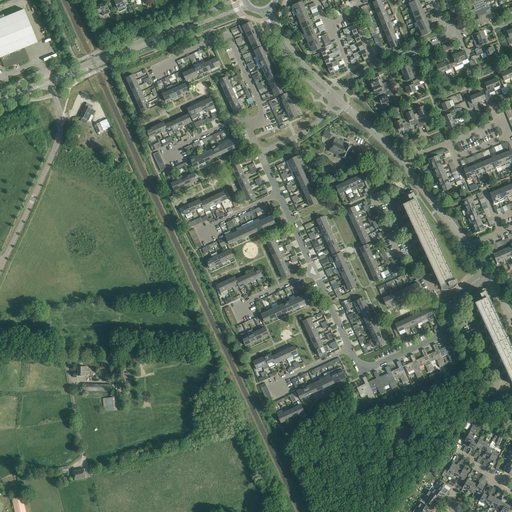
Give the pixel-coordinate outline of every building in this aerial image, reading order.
[(127,1),(126,0),(116,0),(114,1),(115,1),(112,3),(115,9),(118,8),(125,5),(124,3),(127,1)] [(374,9),(383,5),(380,0),(379,0),(373,2),(374,6),(373,7),(374,9)] [(411,8),(420,4),(418,0),(417,0),(409,3),(411,8)] [(110,13),(107,5),(108,9),(106,10),(102,2),(99,4),(100,5),(96,7),(99,13),(102,12),(104,16),(110,13)] [(304,6),(302,2),(293,6),(295,10),(304,6)] [(485,3),(474,7),(475,9),(470,11),(471,14),(489,7),(488,4),(486,5),(485,3)] [(422,9),(420,4),(411,8),(413,13),(422,9)] [(378,14),(385,11),(383,5),(374,9),(375,11),(376,11),(378,14)] [(297,15),(306,11),(304,6),(295,10),(297,15)] [(478,16),(487,13),(486,11),(490,9),(489,7),(471,14),(472,16),(477,14),(478,16)] [(19,11),(0,18),(0,57),(1,57),(5,68),(28,58),(23,48),(38,42),(24,9),(19,11)] [(415,17),(424,14),(422,9),(413,13),(415,17)] [(299,20),(308,16),(306,11),(297,15),(299,20)] [(385,11),(378,14),(379,18),(378,18),(379,20),(388,17),(385,11)] [(475,23),(493,16),(492,13),(487,15),(487,13),(478,16),(479,18),(474,21),(475,23)] [(417,22),(426,18),(424,14),(415,17),(417,22)] [(301,24),(310,20),(308,16),(299,20),(301,24)] [(388,17),(379,20),(380,23),(381,22),(382,26),(390,23),(392,22),(389,16),(388,17)] [(482,26),(490,22),(489,20),(494,18),(493,16),(475,23),(476,26),(481,24),(482,26)] [(428,23),(426,18),(417,22),(419,27),(428,23)] [(303,29),(312,25),(310,20),(301,24),(303,29)] [(245,32),(254,28),(253,26),(252,26),(250,22),(242,26),(245,32)] [(384,32),(392,28),(390,23),(382,26),(384,29),(383,30),(384,32)] [(430,28),(430,27),(428,23),(419,27),(421,31),(430,28)] [(304,33),(314,30),(312,25),(303,29),(304,33)] [(354,35),(358,33),(355,25),(343,30),(345,34),(351,31),(351,32),(352,31),(354,35)] [(248,38),(256,34),(254,30),(255,30),(254,28),(245,32),(248,38)] [(387,37),(395,34),(392,28),(384,32),(385,34),(386,34),(387,37)] [(432,32),(430,28),(421,31),(422,36),(432,32)] [(306,38),(316,34),(314,30),(304,33),(306,38)] [(477,40),(485,37),(483,31),(478,33),(477,30),(472,32),(473,35),(475,34),(477,40)] [(361,41),(358,33),(354,35),(346,38),(348,42),(355,39),(355,40),(356,40),(357,43),(361,41)] [(250,43),(259,39),(258,37),(257,38),(256,34),(248,38),(250,43)] [(308,43),(318,39),(316,34),(306,38),(308,43)] [(388,43),(397,40),(395,34),(387,37),(389,41),(387,41),(388,43)] [(479,50),(484,47),(483,45),(488,43),(485,37),(477,40),(480,46),(474,48),(475,51),(479,50)] [(253,49),(261,45),(259,42),(260,41),(259,39),(250,43),(253,49)] [(310,47),(319,43),(318,39),(308,43),(310,47)] [(397,40),(388,43),(391,49),(401,45),(398,39),(397,40)] [(365,49),(361,41),(357,43),(350,46),(351,50),(358,48),(359,48),(360,51),(365,49)] [(310,47),(309,48),(311,53),(320,49),(321,48),(319,43),(310,47)] [(333,48),(332,44),(329,45),(321,48),(320,49),(323,57),(328,55),(326,52),(327,51),(333,48)] [(257,57),(265,53),(264,50),(264,51),(262,47),(254,51),(257,57)] [(479,50),(475,51),(476,54),(480,52),(481,55),(486,53),(487,56),(495,53),(493,47),(485,50),(484,47),(479,50)] [(368,58),(365,50),(365,49),(360,51),(353,54),(355,58),(362,55),(364,59),(368,58)] [(462,61),(468,59),(465,51),(458,53),(462,61)] [(337,56),(335,52),(333,53),(328,55),(323,57),(327,65),(331,63),(329,60),(330,59),(337,56)] [(259,62),(267,59),(265,55),(266,55),(265,53),(257,57),(259,62)] [(458,53),(453,56),(455,62),(452,63),(454,68),(463,64),(458,53)] [(212,60),(215,68),(221,65),(217,57),(212,60)] [(262,68),(270,64),(269,62),(267,59),(259,62),(262,68)] [(209,70),(215,68),(212,60),(206,63),(209,70)] [(336,61),(327,65),(330,73),(335,71),(334,67),(338,65),(339,69),(345,67),(344,64),(340,65),(338,60),(336,61)] [(454,68),(452,63),(450,64),(448,61),(442,63),(445,71),(454,68)] [(204,73),(209,70),(206,63),(200,65),(204,73)] [(439,74),(445,71),(442,63),(436,66),(439,74)] [(265,74),(272,70),(271,67),(271,66),(270,64),(262,68),(265,74)] [(198,76),(204,73),(200,65),(194,68),(198,76)] [(404,75),(412,72),(409,66),(401,69),(404,75)] [(192,78),(198,76),(194,68),(189,71),(192,78)] [(267,79),(276,75),(275,73),(274,74),(272,70),(265,74),(267,79)] [(186,81),(192,78),(189,71),(183,73),(186,81)] [(504,81),(510,78),(507,71),(501,73),(504,81)] [(412,72),(404,75),(406,81),(414,78),(412,72)] [(129,84),(137,80),(134,74),(126,78),(129,84)] [(270,85),(278,82),(276,78),(277,78),(276,75),(267,79),(270,85)] [(373,88),(383,84),(379,75),(373,77),(373,78),(374,77),(375,80),(370,82),(373,88)] [(227,77),(219,80),(222,86),(232,82),(236,80),(235,76),(231,78),(231,79),(228,80),(227,77)] [(420,84),(424,83),(422,78),(417,80),(418,83),(406,88),(408,94),(416,90),(415,87),(421,85),(420,84)] [(491,81),(494,88),(500,85),(497,78),(491,81)] [(132,90),(139,86),(137,80),(129,84),(132,90)] [(495,91),(494,88),(491,81),(485,83),(488,90),(485,91),(486,94),(489,101),(492,100),(490,93),(495,91)] [(232,82),(222,86),(224,92),(232,88),(235,87),(232,82)] [(272,91),(281,87),(280,85),(279,85),(278,82),(270,85),(272,91)] [(183,94),(180,86),(178,83),(173,86),(174,89),(177,96),(183,94)] [(183,94),(189,91),(185,83),(180,86),(183,94)] [(391,90),(386,92),(383,84),(373,88),(375,94),(380,92),(381,94),(380,94),(380,95),(383,94),(391,90)] [(134,95),(142,92),(139,86),(132,90),(134,95)] [(275,97),(283,93),(281,89),(282,89),(281,87),(272,91),(275,97)] [(227,98),(235,94),(232,88),(224,92),(227,98)] [(172,99),(177,96),(174,89),(168,91),(172,99)] [(391,90),(383,94),(384,96),(379,98),(382,104),(391,100),(390,97),(393,95),(391,90)] [(166,102),(172,99),(168,91),(162,94),(166,102)] [(137,101),(145,97),(142,92),(134,95),(137,101)] [(489,101),(486,94),(484,96),(482,92),(476,94),(479,102),(485,99),(486,102),(489,101)] [(283,102),(290,99),(288,93),(280,96),(283,102)] [(230,103),(237,100),(235,94),(227,98),(230,103)] [(476,103),(479,102),(476,94),(470,97),(471,100),(467,102),(470,109),(475,107),(476,108),(478,107),(476,103)] [(139,107),(147,103),(145,97),(137,101),(139,107)] [(210,111),(215,108),(211,98),(205,101),(210,111)] [(285,108),(293,104),(290,99),(283,102),(285,108)] [(232,109),(240,106),(237,100),(230,103),(232,109)] [(207,112),(210,111),(205,101),(199,103),(203,111),(206,110),(207,112)] [(449,101),(442,104),(444,110),(451,107),(449,101)] [(94,118),(92,118),(96,111),(92,109),(93,106),(87,103),(80,117),(89,121),(89,120),(91,121),(92,119),(93,120),(94,118)] [(142,113),(150,109),(147,103),(139,107),(142,113)] [(197,114),(203,111),(199,103),(193,106),(197,114)] [(288,114),(296,110),(293,104),(285,108),(287,111),(284,112),(284,114),(284,115),(288,114)] [(193,106),(187,109),(193,120),(199,117),(197,114),(193,106)] [(235,115),(243,111),(240,106),(232,109),(235,115)] [(417,115),(419,120),(421,119),(427,116),(423,106),(417,109),(419,114),(417,115)] [(456,112),(462,110),(461,107),(454,109),(452,110),(453,113),(443,117),(446,123),(453,120),(452,116),(457,114),(456,112)] [(288,114),(291,120),(298,116),(296,110),(288,114)] [(416,114),(416,115),(414,116),(412,111),(406,114),(410,123),(413,122),(414,125),(416,124),(419,123),(420,123),(419,120),(417,115),(416,114)] [(186,125),(192,122),(188,114),(182,117),(186,125)] [(180,127),(186,125),(182,117),(177,120),(180,127)] [(453,120),(446,123),(448,129),(456,126),(458,125),(456,119),(453,120)] [(174,130),(180,127),(177,120),(171,122),(174,130)] [(404,134),(409,132),(405,122),(405,123),(405,124),(403,125),(401,120),(395,122),(399,132),(402,131),(404,134)] [(104,130),(100,122),(94,125),(99,136),(105,133),(106,132),(105,130),(104,130)] [(165,125),(164,122),(158,125),(162,133),(167,130),(165,125)] [(169,133),(174,130),(171,122),(165,125),(167,130),(169,133)] [(156,135),(162,133),(158,125),(152,128),(156,135)] [(150,138),(156,135),(152,128),(147,130),(150,138)] [(229,138),(230,141),(234,150),(236,149),(236,148),(240,146),(236,138),(233,140),(231,137),(229,138)] [(341,157),(347,159),(353,146),(347,144),(347,143),(335,138),(329,151),(337,155),(336,157),(340,159),(341,157)] [(228,151),(224,144),(223,141),(218,143),(219,146),(223,155),(225,154),(225,153),(228,151)] [(232,150),(234,150),(230,141),(224,144),(228,151),(232,150)] [(221,156),(223,155),(219,146),(213,149),(217,157),(220,155),(221,156)] [(213,158),(217,157),(213,149),(207,151),(211,160),(213,159),(213,158)] [(209,161),(211,160),(207,151),(202,154),(205,162),(209,160),(209,161)] [(506,165),(510,163),(506,152),(501,154),(506,165)] [(202,164),(205,162),(202,154),(196,157),(200,165),(202,164)] [(501,167),(506,165),(501,154),(496,156),(501,167)] [(430,164),(441,160),(439,155),(428,160),(430,164)] [(299,162),(297,156),(289,160),(292,166),(299,162)] [(496,169),(501,167),(496,156),(492,158),(496,169)] [(198,166),(200,165),(196,157),(190,159),(194,167),(197,166),(198,166)] [(492,171),(496,169),(492,158),(487,160),(492,171)] [(431,169),(442,165),(441,160),(430,164),(431,169)] [(487,173),(492,171),(487,160),(482,162),(487,173)] [(302,168),(299,162),(292,166),(294,172),(302,168)] [(482,175),(487,173),(482,162),(478,164),(482,175)] [(234,172),(242,169),(239,163),(232,167),(234,172)] [(251,172),(256,169),(254,163),(248,166),(251,172)] [(478,176),(482,175),(478,164),(473,165),(478,176)] [(433,174),(444,169),(442,165),(431,169),(433,174)] [(473,178),(478,176),(473,165),(469,167),(473,178)] [(468,180),(473,178),(469,167),(464,169),(468,180)] [(305,174),(302,168),(294,172),(297,177),(305,174)] [(172,169),(166,171),(169,177),(171,176),(174,182),(171,184),(175,191),(181,189),(177,181),(172,169)] [(245,175),(244,174),(242,169),(234,172),(237,178),(245,175)] [(435,178),(446,174),(444,169),(433,174),(435,178)] [(192,183),(198,181),(194,173),(188,176),(192,183)] [(247,180),(249,179),(247,173),(244,174),(245,175),(237,178),(239,184),(247,180)] [(307,180),(307,179),(305,174),(297,177),(300,183),(307,180)] [(437,183),(448,178),(446,174),(435,178),(437,183)] [(186,186),(192,183),(188,176),(183,178),(186,186)] [(357,186),(363,183),(359,176),(353,178),(357,186)] [(181,189),(186,186),(183,178),(177,181),(181,189)] [(351,189),(357,186),(353,178),(347,181),(351,189)] [(439,188),(450,183),(448,178),(437,183),(439,188)] [(250,186),(247,180),(239,184),(242,190),(250,186)] [(310,185),(307,180),(300,183),(302,189),(310,185)] [(345,191),(351,189),(347,181),(342,184),(345,191)] [(450,183),(439,188),(441,192),(452,188),(450,183)] [(339,194),(345,191),(342,184),(336,186),(339,194)] [(252,192),(251,189),(253,188),(252,185),(250,186),(242,190),(245,195),(252,192)] [(313,191),(310,185),(302,189),(305,194),(313,191)] [(504,200),(508,198),(504,187),(499,189),(504,200)] [(499,202),(504,200),(499,189),(495,191),(499,202)] [(422,246),(433,241),(415,200),(416,199),(415,197),(415,196),(416,196),(417,195),(417,194),(417,193),(416,191),(415,190),(414,190),(412,190),(409,192),(407,194),(401,200),(404,203),(405,204),(403,205),(422,246)] [(308,200),(315,197),(313,191),(305,194),(308,200)] [(494,204),(499,202),(495,191),(490,193),(494,204)] [(227,199),(224,192),(218,194),(221,202),(227,199)] [(256,199),(255,198),(252,192),(245,195),(247,201),(252,199),(253,201),(256,199)] [(216,205),(221,202),(218,194),(212,197),(216,205)] [(463,206),(474,201),(472,196),(461,201),(463,206)] [(210,207),(216,205),(212,197),(207,200),(210,207)] [(318,202),(315,197),(308,200),(310,206),(318,202)] [(201,202),(200,200),(194,202),(197,210),(198,213),(204,210),(201,202)] [(204,210),(210,207),(207,200),(201,202),(204,210)] [(464,210),(475,206),(474,201),(463,206),(464,210)] [(192,212),(197,210),(194,202),(188,205),(192,212)] [(182,208),(185,213),(187,219),(193,216),(188,205),(182,208)] [(349,216),(357,212),(354,206),(347,210),(349,216)] [(466,215),(477,210),(475,206),(464,210),(466,215)] [(468,219),(479,215),(477,210),(466,215),(468,219)] [(352,222),(360,218),(357,212),(349,216),(352,222)] [(266,218),(270,227),(272,226),(272,225),(275,223),(272,215),(266,218)] [(470,224),(481,220),(479,215),(468,219),(470,224)] [(327,222),(325,217),(324,216),(317,220),(319,225),(327,222)] [(268,228),(270,227),(266,218),(260,221),(264,229),(267,227),(268,228)] [(355,227),(362,224),(360,218),(352,222),(355,227)] [(472,229),(483,224),(481,220),(470,224),(472,229)] [(260,230),(264,229),(260,221),(254,223),(258,232),(260,231),(260,230)] [(330,228),(327,222),(319,225),(322,231),(330,228)] [(256,233),(258,232),(254,223),(249,226),(252,234),(256,232),(256,233)] [(362,224),(355,227),(357,233),(365,230),(362,224)] [(483,224),(472,229),(474,234),(485,229),(483,224)] [(249,236),(252,234),(249,226),(243,229),(247,237),(249,236)] [(332,233),(330,228),(322,231),(325,237),(332,233)] [(245,238),(247,237),(243,229),(237,231),(241,239),(244,238),(245,238)] [(368,235),(365,230),(357,233),(360,239),(368,235)] [(237,241),(241,239),(237,231),(231,234),(235,243),(238,242),(237,241)] [(335,239),(332,233),(325,237),(327,243),(335,239)] [(233,243),(235,243),(231,234),(226,237),(229,245),(233,243)] [(370,241),(368,235),(360,239),(363,245),(370,241)] [(224,238),(219,241),(221,247),(227,244),(224,238)] [(338,245),(335,239),(327,243),(330,248),(338,245)] [(278,243),(276,244),(275,240),(267,244),(270,250),(279,245),(278,243)] [(452,281),(433,241),(422,246),(441,287),(443,286),(443,287),(443,290),(449,290),(451,289),(452,289),(454,288),(455,287),(456,286),(457,285),(456,283),(458,283),(456,279),(452,281)] [(363,254),(370,250),(368,244),(360,248),(363,254)] [(272,255),(283,251),(280,245),(279,245),(270,250),(272,255)] [(338,245),(330,248),(332,254),(340,251),(338,245)] [(511,261),(511,260),(511,259),(507,248),(502,250),(507,261),(511,259),(511,261)] [(230,250),(227,252),(226,250),(223,251),(224,253),(228,261),(233,258),(230,250)] [(365,260),(373,256),(370,250),(363,254),(365,260)] [(502,263),(507,261),(502,250),(498,252),(502,263)] [(286,256),(283,251),(272,255),(275,261),(283,257),(283,258),(286,256)] [(217,252),(211,255),(213,258),(216,266),(222,263),(218,255),(217,252)] [(336,262),(344,258),(341,252),(329,258),(332,263),(336,262)] [(497,265),(502,263),(498,252),(493,254),(497,265)] [(222,263),(228,261),(224,253),(218,255),(222,263)] [(376,258),(374,259),(373,256),(365,260),(368,265),(376,262),(377,261),(376,258)] [(285,263),(283,258),(283,257),(275,261),(278,267),(285,263)] [(210,268),(216,266),(213,258),(207,261),(206,259),(204,260),(207,267),(209,266),(210,268)] [(339,267),(346,264),(344,258),(336,262),(339,267)] [(370,271),(378,267),(376,262),(368,265),(370,271)] [(280,272),(288,269),(285,263),(278,267),(280,272)] [(338,274),(349,270),(346,264),(339,267),(336,269),(338,274)] [(373,277),(381,273),(378,267),(370,271),(373,277)] [(263,277),(262,274),(259,269),(253,272),(257,279),(263,277)] [(283,278),(291,275),(288,269),(280,272),(283,278)] [(344,279),(352,275),(349,270),(338,274),(339,277),(342,276),(344,279)] [(251,282),(257,279),(253,272),(248,274),(251,282)] [(376,282),(382,279),(383,279),(381,273),(373,277),(376,282)] [(246,284),(251,282),(248,274),(242,277),(246,284)] [(346,285),(354,281),(352,275),(344,279),(346,285)] [(236,280),(236,279),(235,277),(229,279),(233,287),(238,284),(236,280)] [(240,287),(246,284),(242,277),(236,279),(236,280),(238,284),(240,287)] [(227,290),(233,287),(229,279),(224,282),(227,290)] [(416,293),(421,290),(417,280),(414,281),(415,284),(412,285),(416,293)] [(346,285),(343,286),(346,292),(357,287),(354,281),(346,285)] [(221,292),(227,290),(224,282),(218,285),(221,292)] [(410,295),(416,293),(412,285),(406,288),(410,295)] [(404,298),(410,295),(406,288),(400,290),(404,298)] [(505,339),(487,298),(488,297),(487,295),(488,294),(489,293),(489,292),(489,291),(489,290),(488,289),(487,288),(486,288),(484,288),(482,290),(481,290),(480,291),(473,298),(476,301),(477,302),(475,303),(494,344),(505,339)] [(307,293),(304,294),(303,290),(300,291),(301,295),(305,304),(307,303),(307,302),(311,301),(307,293)] [(398,301),(404,298),(400,290),(395,293),(398,301)] [(393,303),(398,301),(395,293),(389,296),(393,303)] [(303,305),(305,304),(301,295),(296,298),(299,306),(303,304),(303,305)] [(387,306),(393,303),(389,296),(383,298),(387,306)] [(357,307),(358,306),(366,303),(363,297),(354,301),(357,307)] [(296,308),(299,306),(296,298),(290,301),(289,299),(294,309),(296,308)] [(292,310),(294,309),(289,299),(283,301),(284,303),(288,311),(291,309),(292,310)] [(346,312),(351,310),(346,300),(342,302),(346,312)] [(284,313),(288,311),(284,303),(279,306),(282,314),(285,313),(284,313)] [(361,312),(369,309),(366,303),(358,306),(361,312)] [(280,315),(282,314),(279,306),(273,309),(276,316),(280,315)] [(427,318),(433,316),(430,308),(424,311),(427,318)] [(273,318),(276,316),(273,309),(267,311),(271,320),(273,319),(273,318)] [(364,318),(371,314),(369,309),(361,312),(364,318)] [(269,321),(271,320),(267,311),(261,314),(265,322),(269,320),(269,321)] [(424,311),(418,313),(422,321),(427,318),(424,311)] [(418,313),(412,316),(416,324),(422,321),(418,313)] [(366,324),(374,320),(371,314),(364,318),(366,324)] [(412,316),(407,319),(411,328),(411,329),(417,326),(416,324),(412,316)] [(313,323),(311,317),(303,321),(305,327),(313,323)] [(408,329),(411,328),(407,319),(401,321),(404,329),(407,328),(408,329)] [(369,329),(377,326),(374,320),(366,324),(369,329)] [(399,332),(404,329),(401,321),(395,324),(399,332)] [(316,329),(314,326),(317,325),(316,322),(313,323),(305,327),(308,333),(316,329)] [(372,335),(379,331),(377,326),(369,329),(372,335)] [(263,338),(269,335),(265,327),(260,330),(263,338)] [(362,329),(361,329),(360,327),(354,329),(357,335),(364,332),(362,329)] [(254,333),(252,329),(247,332),(252,343),(257,340),(254,333)] [(311,338),(318,335),(316,329),(308,333),(311,338)] [(257,340),(263,338),(260,330),(254,333),(257,340)] [(374,341),(382,337),(379,331),(372,335),(373,338),(369,340),(370,343),(374,341)] [(243,340),(245,343),(246,346),(252,343),(247,332),(241,335),(243,340)] [(313,344),(321,340),(323,340),(321,334),(318,335),(311,338),(313,344)] [(377,347),(385,343),(382,337),(374,341),(370,343),(371,344),(372,345),(372,344),(374,348),(376,346),(377,346),(377,347)] [(457,359),(450,343),(448,338),(444,340),(447,346),(439,350),(442,357),(447,354),(451,362),(457,359)] [(494,344),(511,382),(511,352),(505,339),(494,344)] [(324,346),(321,341),(321,340),(313,344),(316,350),(324,346)] [(439,350),(436,344),(433,345),(436,351),(428,355),(427,355),(431,362),(436,359),(440,367),(446,365),(442,357),(439,350)] [(293,356),(298,353),(295,346),(289,348),(293,358),(294,358),(293,356)] [(326,352),(324,346),(316,350),(319,356),(326,352)] [(288,361),(293,358),(289,348),(283,351),(287,359),(288,361)] [(427,355),(428,355),(425,349),(422,350),(424,356),(416,360),(419,367),(425,364),(429,372),(434,370),(431,362),(427,355)] [(281,361),(287,359),(283,351),(278,354),(281,361)] [(101,364),(101,369),(107,369),(107,365),(109,365),(109,366),(114,367),(114,365),(115,365),(115,356),(114,356),(114,352),(109,352),(109,356),(101,356),(101,359),(97,359),(97,364),(101,364)] [(272,356),(271,354),(265,356),(270,367),(275,364),(272,356)] [(275,364),(281,361),(278,354),(272,356),(275,364)] [(416,360),(414,354),(410,356),(413,362),(405,365),(407,370),(408,372),(414,370),(417,378),(423,375),(419,367),(416,360)] [(264,369),(270,367),(265,356),(259,359),(263,367),(264,369)] [(257,369),(263,367),(259,359),(253,362),(257,369)] [(409,381),(402,365),(400,361),(396,362),(399,368),(391,372),(394,379),(400,376),(404,384),(409,381)] [(89,372),(87,372),(87,366),(78,366),(78,376),(85,376),(85,375),(89,375),(89,372)] [(391,372),(388,366),(385,367),(388,373),(380,377),(383,384),(388,381),(392,389),(398,387),(394,379),(391,372)] [(343,379),(346,378),(344,373),(343,370),(341,367),(336,369),(337,372),(341,381),(343,380),(343,379)] [(377,371),(374,372),(377,378),(368,382),(372,389),(377,387),(381,394),(387,392),(383,384),(380,377),(377,371)] [(339,382),(341,381),(337,372),(331,375),(335,383),(338,381),(339,382)] [(331,385),(335,383),(331,375),(325,378),(329,386),(332,385),(331,385)] [(366,376),(362,378),(365,384),(357,387),(361,397),(367,395),(369,400),(375,397),(372,389),(368,382),(366,376)] [(327,387),(329,386),(325,378),(320,380),(323,388),(327,387)] [(320,390),(323,388),(320,380),(314,383),(318,392),(320,391),(320,390)] [(316,392),(318,392),(314,383),(308,386),(312,393),(316,392)] [(83,384),(83,391),(112,392),(112,385),(83,384)] [(308,395),(312,393),(308,386),(303,388),(307,397),(309,396),(308,395)] [(304,398),(307,397),(303,388),(297,391),(300,399),(304,397),(304,398)] [(105,411),(117,410),(116,397),(115,394),(111,394),(111,398),(103,399),(105,411)] [(299,415),(305,412),(301,404),(295,407),(299,415)] [(293,417),(299,415),(295,407),(289,410),(293,417)] [(287,420),(293,417),(289,410),(284,412),(287,420)] [(281,423),(287,420),(284,412),(278,415),(281,423)] [(473,438),(475,435),(475,434),(468,430),(467,433),(469,434),(465,441),(470,443),(473,438)] [(478,441),(480,438),(475,435),(473,438),(470,443),(469,446),(474,449),(476,446),(479,441),(478,441)] [(481,449),(486,440),(480,437),(480,438),(478,441),(479,441),(476,446),(480,449),(478,451),(481,452),(482,450),(481,449)] [(489,446),(491,444),(491,443),(486,440),(481,449),(482,450),(486,452),(489,446)] [(486,459),(483,465),(485,466),(488,461),(489,462),(491,459),(489,458),(490,457),(494,449),(496,446),(491,444),(489,446),(486,452),(485,455),(486,455),(489,457),(487,460),(486,459)] [(500,452),(494,449),(490,457),(489,458),(491,459),(494,461),(492,463),(494,464),(496,462),(495,461),(500,452)] [(485,455),(485,454),(484,454),(482,457),(480,456),(477,460),(478,461),(477,462),(480,464),(483,457),(484,458),(486,455),(485,455)] [(458,466),(457,465),(454,463),(455,461),(453,460),(452,462),(453,463),(448,471),(447,470),(446,473),(450,475),(451,473),(453,474),(454,474),(457,467),(458,467),(458,466)] [(463,469),(458,467),(457,467),(454,474),(453,474),(453,475),(458,478),(463,469)] [(470,472),(471,469),(469,468),(468,471),(463,468),(463,469),(458,478),(464,481),(469,471),(470,472)] [(75,480),(86,478),(84,469),(73,471),(75,480)] [(463,487),(462,488),(465,490),(466,489),(468,490),(473,482),(468,479),(463,487)] [(480,494),(485,486),(485,485),(481,483),(482,480),(480,479),(479,482),(478,485),(475,491),(480,494)] [(436,485),(435,487),(437,489),(443,493),(446,496),(447,494),(447,495),(450,491),(449,491),(444,487),(446,485),(440,480),(436,485)] [(478,485),(473,482),(468,490),(474,493),(475,491),(478,485)] [(432,486),(429,490),(431,491),(431,492),(439,498),(442,500),(443,498),(442,496),(444,494),(443,493),(437,489),(435,487),(432,486)] [(431,492),(431,491),(429,490),(426,494),(434,500),(436,498),(441,501),(442,500),(439,498),(431,492)] [(495,497),(494,497),(491,495),(492,493),(490,491),(489,494),(489,495),(489,496),(485,503),(491,506),(495,497)] [(485,503),(489,496),(484,493),(479,501),(485,504),(485,503)] [(422,499),(421,501),(424,504),(429,507),(430,508),(434,504),(432,503),(434,500),(426,494),(422,499)] [(500,500),(496,498),(497,495),(495,494),(494,497),(495,497),(491,506),(490,507),(495,510),(497,506),(500,500)] [(15,511),(25,511),(22,496),(12,498),(15,511)] [(506,503),(507,501),(508,501),(509,498),(507,497),(506,500),(502,498),(500,500),(497,506),(502,509),(503,509),(506,503)] [(424,504),(421,501),(417,506),(420,508),(425,511),(429,511),(427,510),(429,507),(424,504)] [(500,511),(507,511),(511,506),(511,507),(511,506),(511,503),(510,505),(506,503),(503,509),(502,509),(500,511)]
